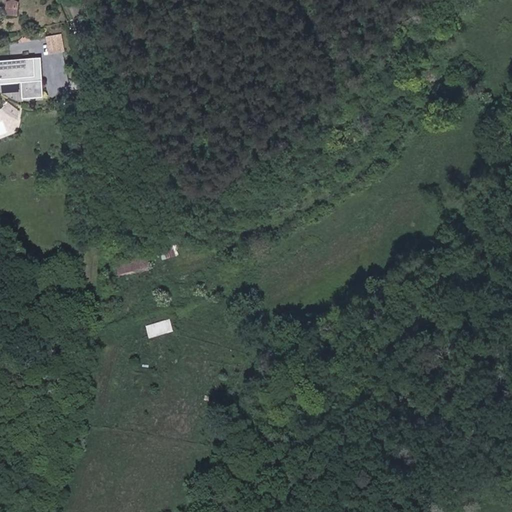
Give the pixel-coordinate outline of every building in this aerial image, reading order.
[(5,0),(5,13),(18,13),(18,0),(5,0)] [(64,34),(51,37),(54,54),(68,51),(64,34)] [(41,58),(0,60),(0,84),(21,83),(22,98),(43,96),(41,58)] [(147,255),(118,266),(122,276),(151,265),(147,255)] [(149,334),(174,331),(172,319),(147,323),(149,334)]
